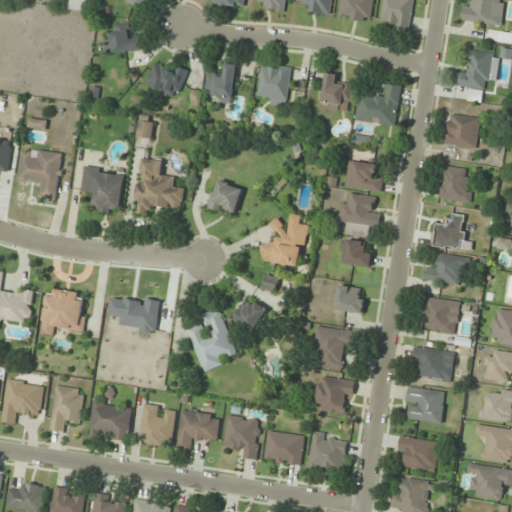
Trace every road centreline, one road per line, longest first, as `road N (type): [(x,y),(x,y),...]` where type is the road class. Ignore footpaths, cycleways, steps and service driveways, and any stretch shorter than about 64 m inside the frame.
road 1 (residential): [(438,0),(361,511)]
road 2 (residential): [(0,450),(362,506)]
road 3 (residential): [(182,29),(319,40),(429,64)]
road 4 (residential): [(205,260),(69,250),(0,233)]
